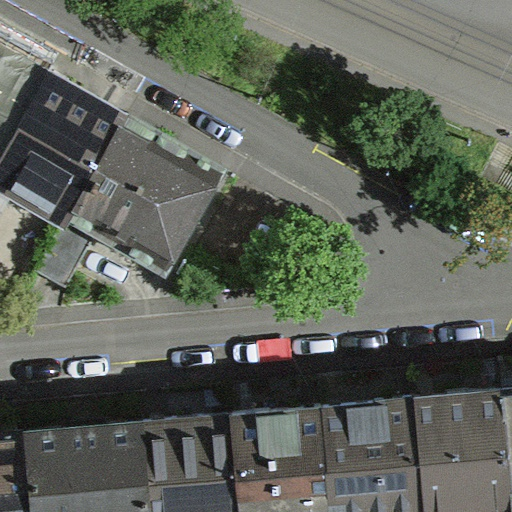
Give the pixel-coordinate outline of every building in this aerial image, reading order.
[(0,155),(49,69),(0,41),(0,155)] [(49,69),(0,155),(0,179),(65,216),(68,211),(125,111),(72,82),(49,69)] [(125,111),(68,211),(164,265),(221,165),(145,122),(125,111)] [(64,217),(35,268),(65,285),(94,234),(64,217)] [(511,384),(502,386),(511,501),(511,384)] [(443,511),(511,506),(511,501),(502,386),(431,393),(412,395),(422,511),(443,511)] [(422,511),(412,395),(412,393),(374,397),(345,401),(322,403),(331,511),(422,511)] [(232,410),(241,511),(331,511),(322,403),(269,407),(259,408),(232,410)] [(171,415),(142,418),(150,511),(241,511),(232,410),(203,412),(176,415),(171,415)] [(150,511),(142,418),(105,421),(69,424),(63,424),(26,428),(33,511),(150,511)] [(0,511),(33,511),(26,428),(0,430),(0,511)]
